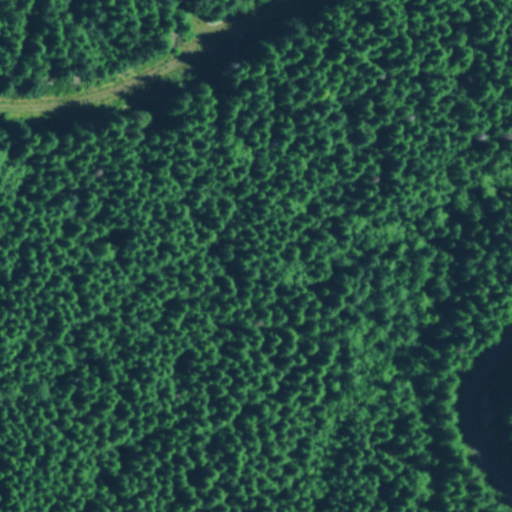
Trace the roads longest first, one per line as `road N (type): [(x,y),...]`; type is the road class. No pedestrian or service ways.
road 1 (track): [(0,104),(33,108),(111,96),(230,45),(292,0)]
road 2 (track): [(511,485),(479,428),(480,378),(511,337)]
